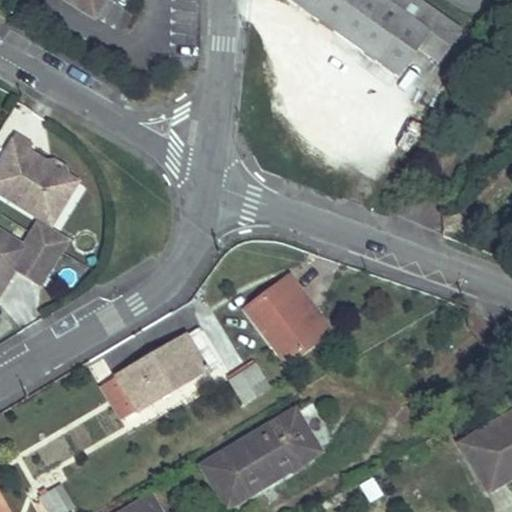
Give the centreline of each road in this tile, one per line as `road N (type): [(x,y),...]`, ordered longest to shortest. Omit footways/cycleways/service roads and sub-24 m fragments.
road 1 (residential): [(212,182),(511,297)]
road 2 (residential): [(0,385),(170,281),(191,251),(212,182)]
road 3 (residential): [(0,52),(212,182)]
road 4 (residential): [(212,182),(226,0)]
